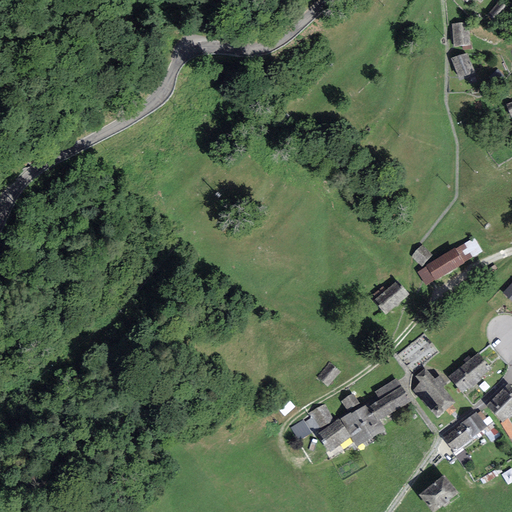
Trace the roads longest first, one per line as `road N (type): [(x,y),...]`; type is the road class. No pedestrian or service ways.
road 1 (unclassified): [(326,0),(270,44),(186,51),(147,105),(26,176),(0,220)]
road 2 (track): [(428,303),(366,369),(286,423),(289,457),(321,451)]
